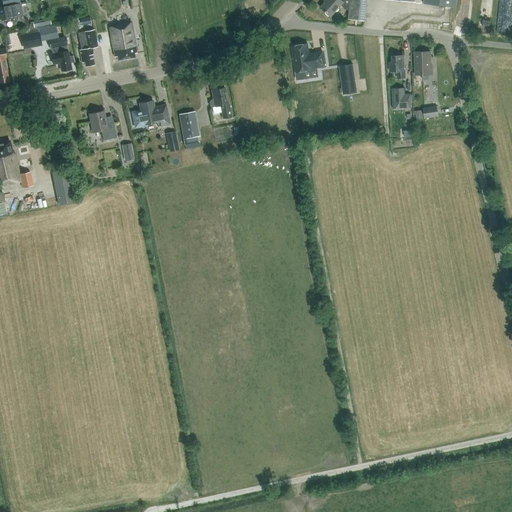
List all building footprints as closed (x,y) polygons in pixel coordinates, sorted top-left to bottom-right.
[(0,21),(6,20),(13,19),(14,25),(23,23),(20,5),(19,5),(19,2),(19,1),(19,0),(2,0),(4,8),(0,8),(0,21)] [(342,5),(346,9),(349,9),(348,19),(365,21),(367,0),(325,0),(326,1),(321,7),(331,16),(342,5)] [(136,53),(131,22),(117,25),(117,26),(109,27),(115,57),(117,57),(117,61),(135,58),(134,53),(136,53)] [(85,67),(94,65),(92,54),(93,54),(92,48),(97,47),(94,30),(78,33),(81,50),(79,50),(82,63),(84,62),(85,67)] [(40,42),(38,33),(20,36),(22,46),(40,42)] [(49,49),(55,47),(57,53),(53,54),(55,65),(59,64),(61,72),(63,71),(65,73),(66,73),(68,72),(69,70),(71,70),(69,62),(73,61),(74,63),(73,56),(69,57),(65,37),(48,41),(49,49)] [(309,55),(308,44),(292,46),(292,47),(294,46),(296,60),(294,60),(296,72),(311,70),(311,69),(325,67),(323,52),(312,53),(312,54),(309,55)] [(0,83),(9,82),(4,58),(6,58),(4,48),(0,48),(0,83)] [(421,75),(422,75),(422,80),(428,80),(428,75),(432,75),(432,65),(431,65),(431,52),(415,52),(415,73),(421,73),(421,75)] [(404,70),(404,56),(394,56),(394,62),(390,62),(390,72),(397,72),(397,78),(405,78),(405,70),(404,70)] [(356,83),(353,64),(339,66),(342,85),(356,83)] [(213,89),(215,99),(212,100),(211,102),(211,106),(213,107),(221,105),(223,117),(232,116),(230,104),(229,104),(227,94),(226,94),(225,87),(213,89)] [(394,89),(395,109),(411,108),(410,94),(404,94),(403,88),(394,89)] [(140,103),(141,110),(132,112),(134,118),(134,121),(136,128),(145,126),(145,124),(157,122),(158,127),(170,124),(166,105),(158,106),(158,107),(155,108),(153,101),(140,103)] [(436,107),(422,108),(423,119),(437,117),(436,107)] [(423,119),(422,110),(415,111),(416,120),(423,119)] [(104,111),(89,114),(93,132),(102,130),(104,141),(117,138),(114,124),(107,125),(104,111)] [(180,115),(185,139),(200,136),(195,112),(180,115)] [(178,143),(176,131),(165,133),(168,145),(178,143)] [(0,186),(22,182),(23,187),(33,185),(30,171),(20,174),(15,152),(13,153),(10,141),(0,142),(0,186)] [(131,144),(124,145),(126,161),(134,160),(131,144)] [(68,170),(53,173),(58,204),(74,201),(68,170)]
